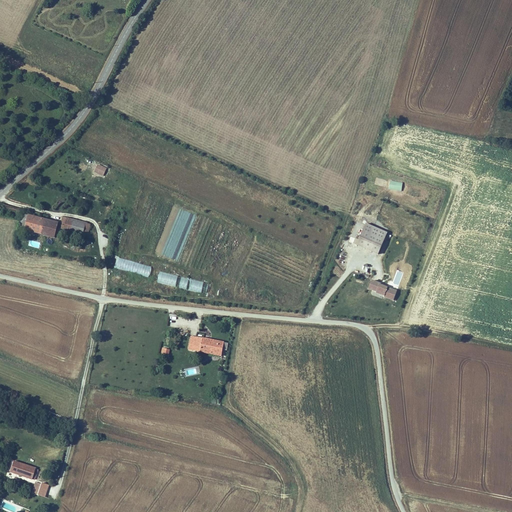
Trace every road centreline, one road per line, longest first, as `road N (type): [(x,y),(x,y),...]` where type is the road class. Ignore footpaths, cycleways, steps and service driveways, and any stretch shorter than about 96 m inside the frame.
road 1 (unclassified): [(0,275),(102,297),(363,328),(374,336),(393,494),(402,511)]
road 2 (tertiary): [(146,0),(82,114),(0,194)]
road 3 (track): [(363,328),(405,326),(511,346)]
